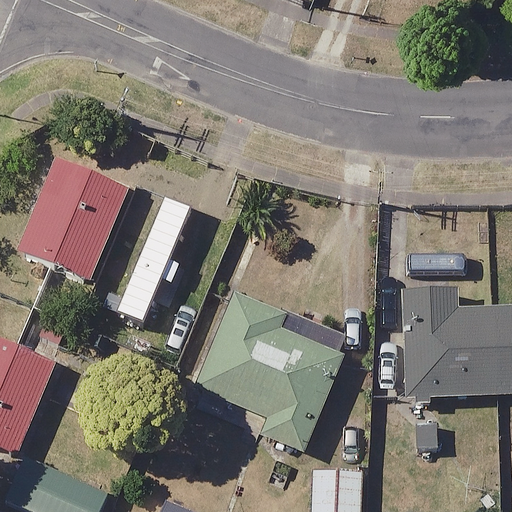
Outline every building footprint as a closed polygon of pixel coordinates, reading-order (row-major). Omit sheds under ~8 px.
[(128,194),(57,164),(20,250),(91,280),(128,194)] [(511,395),(511,311),(455,313),(454,289),(409,290),(413,399),(511,395)] [(227,301),(191,385),(272,420),(265,436),(305,453),(348,353),(227,301)] [(55,365),(0,343),(0,445),(21,453),(55,365)] [(101,511),(109,495),(28,459),(9,502),(32,511),(101,511)] [(363,511),(364,472),(316,471),(315,511),(363,511)]
